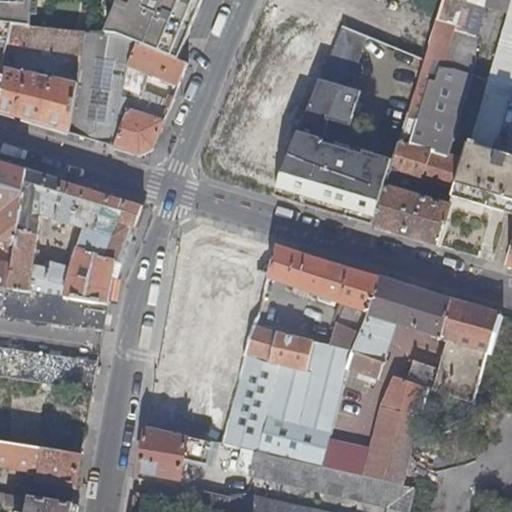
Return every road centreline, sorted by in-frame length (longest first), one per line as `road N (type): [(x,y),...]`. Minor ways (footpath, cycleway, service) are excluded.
road 1 (secondary): [(166,188),(511,290)]
road 2 (residential): [(97,511),(132,298),(166,188)]
road 3 (residential): [(166,188),(244,0)]
road 4 (secondary): [(0,138),(166,188)]
